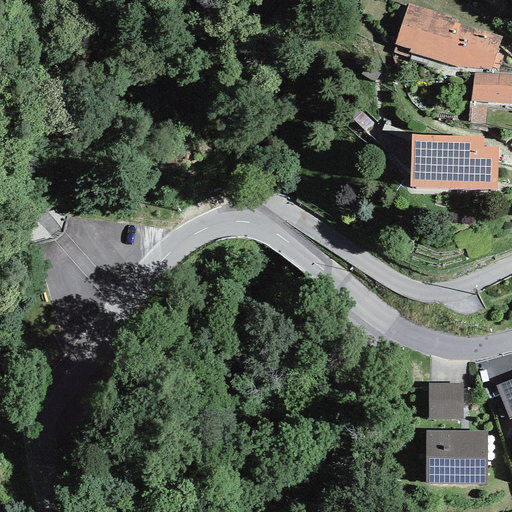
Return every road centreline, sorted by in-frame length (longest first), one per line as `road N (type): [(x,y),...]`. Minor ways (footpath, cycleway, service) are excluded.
road 1 (tertiary): [(243,222),(206,227),(168,252),(43,407),(36,434),(51,511)]
road 2 (tertiary): [(511,340),(468,347),(424,340),(276,234),(243,222)]
road 3 (residential): [(243,222),(265,208),(288,210),(422,292),(464,287),(511,265)]
